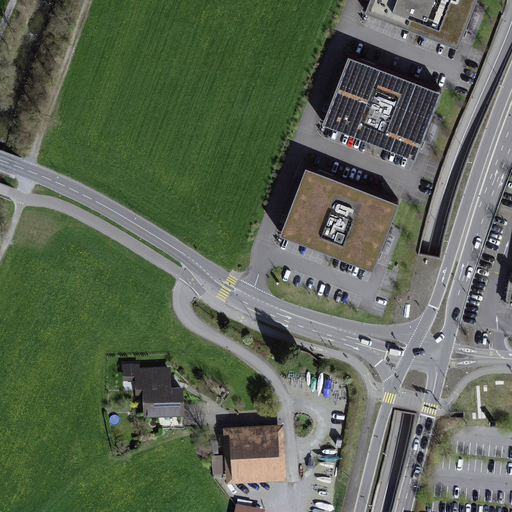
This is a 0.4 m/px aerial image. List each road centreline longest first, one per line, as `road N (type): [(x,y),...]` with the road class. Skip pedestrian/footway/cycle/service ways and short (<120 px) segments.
road 1 (motorway): [(511,25),(440,206),(381,511)]
road 2 (tertiary): [(365,336),(248,299),(102,204),(0,160)]
road 3 (primary): [(511,75),(413,348)]
road 4 (track): [(0,257),(90,0)]
road 5 (primary): [(442,353),(511,137)]
road 6 (primary): [(403,511),(442,353)]
road 7 (primary): [(390,395),(359,511)]
